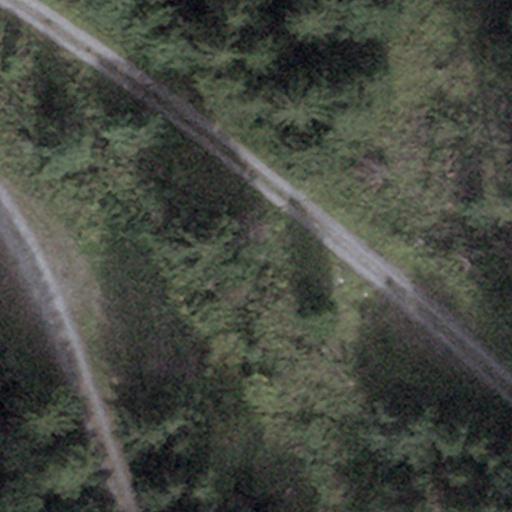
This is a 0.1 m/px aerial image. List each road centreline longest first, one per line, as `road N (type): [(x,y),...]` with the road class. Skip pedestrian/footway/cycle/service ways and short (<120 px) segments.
road 1 (track): [(511,385),(48,0)]
road 2 (track): [(0,181),(59,282),(154,511)]
